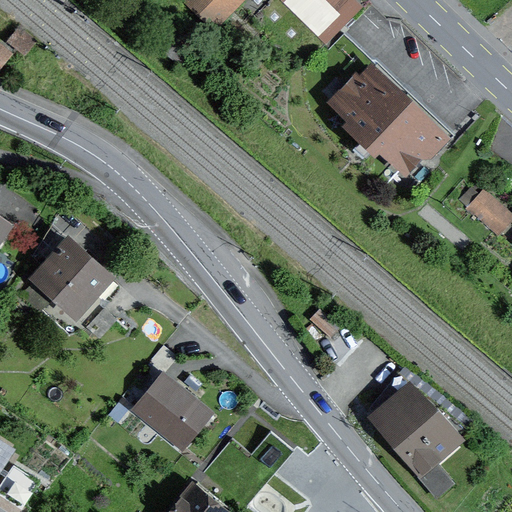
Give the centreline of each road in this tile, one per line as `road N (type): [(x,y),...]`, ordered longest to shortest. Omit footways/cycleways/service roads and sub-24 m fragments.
road 1 (secondary): [(404,511),(140,194),(90,152),(0,108)]
road 2 (primary): [(414,0),(511,92)]
